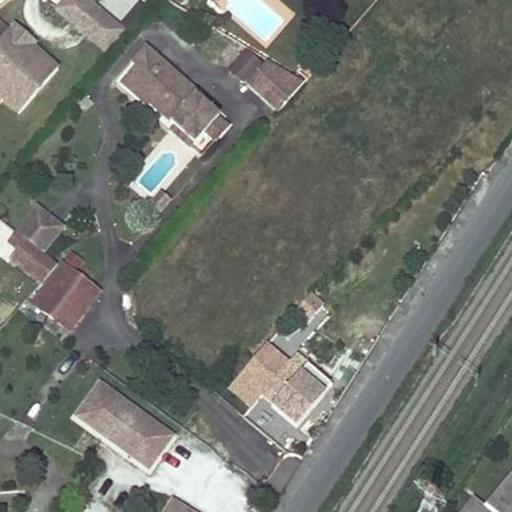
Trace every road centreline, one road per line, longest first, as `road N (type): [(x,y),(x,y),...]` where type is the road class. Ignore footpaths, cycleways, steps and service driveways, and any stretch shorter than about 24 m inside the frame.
road 1 (unknown): [(118,257),(245,133),(252,112),(166,39),(149,34),(138,41),(105,88),(112,125),(102,173),(107,223)]
road 2 (unclassified): [(296,511),(511,176)]
road 3 (unknown): [(302,503),(112,298),(118,257)]
